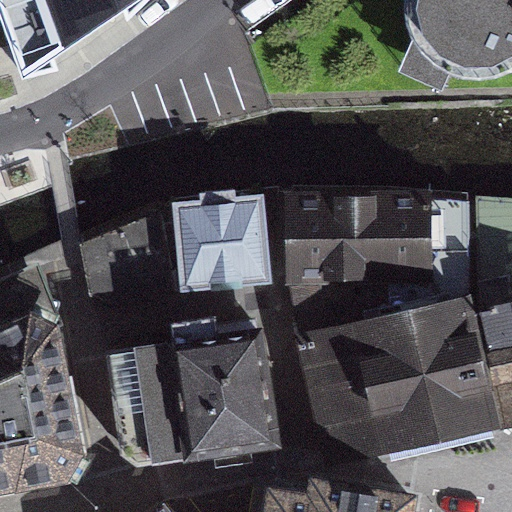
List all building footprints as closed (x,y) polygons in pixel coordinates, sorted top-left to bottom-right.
[(0,0),(10,38),(38,27),(50,51),(119,2),(118,0),(0,0)] [(511,0),(406,0),(405,12),(408,34),(412,44),(400,78),(443,100),(452,82),(478,85),(501,82),(511,77),(511,0)] [(201,204),(172,206),(182,295),(274,288),(265,198),(237,201),(236,194),(200,197),(201,204)] [(381,459),(502,433),(471,298),(470,202),(432,196),(283,196),(286,288),(292,288),(297,339),(351,327),(381,459)] [(511,200),(478,199),(480,312),(511,304),(511,200)] [(90,307),(174,296),(163,214),(81,245),(90,307)] [(87,457),(57,331),(65,328),(40,266),(0,283),(0,499),(71,487),(87,457)] [(511,304),(480,312),(502,433),(511,431),(511,304)] [(187,467),(282,454),(264,332),(260,332),(257,320),(218,325),(217,319),(170,325),(173,343),(168,344),(187,467)] [(351,327),(297,339),(293,340),(327,469),(381,459),(351,327)] [(153,472),(187,467),(168,344),(106,354),(119,456),(136,472),(152,469),(153,472)] [(306,495),(267,490),(263,511),(416,511),(419,500),(310,479),(306,495)]
